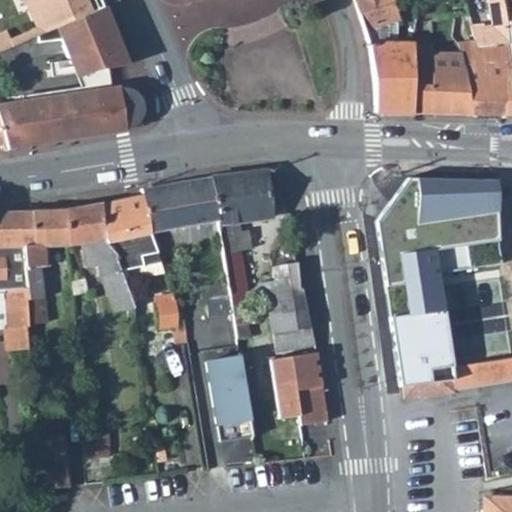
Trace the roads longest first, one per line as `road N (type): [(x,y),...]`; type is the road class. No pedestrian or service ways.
road 1 (tertiary): [(370,511),(326,143)]
road 2 (secondary): [(205,144),(0,177)]
road 3 (residential): [(205,144),(138,0)]
road 4 (secondary): [(511,148),(353,143)]
road 5 (residential): [(353,143),(347,35),(335,0)]
road 6 (secondary): [(326,143),(205,144)]
